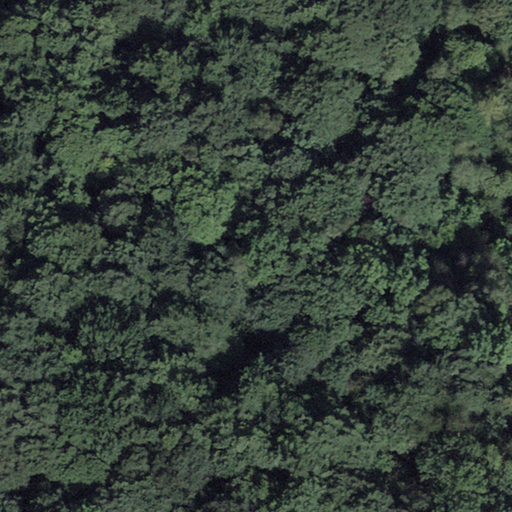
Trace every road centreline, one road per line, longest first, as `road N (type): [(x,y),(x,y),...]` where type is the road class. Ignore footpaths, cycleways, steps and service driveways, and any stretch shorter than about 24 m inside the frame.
road 1 (track): [(0,123),(44,170),(215,285),(288,373),(428,511)]
road 2 (track): [(379,0),(480,66),(484,84),(467,91),(369,45),(188,0)]
